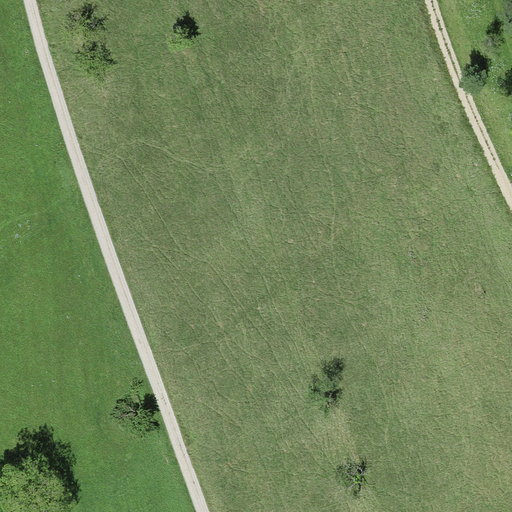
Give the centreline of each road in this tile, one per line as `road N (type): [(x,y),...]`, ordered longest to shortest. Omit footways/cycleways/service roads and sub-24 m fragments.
road 1 (track): [(200,511),(26,0)]
road 2 (track): [(511,206),(425,0)]
